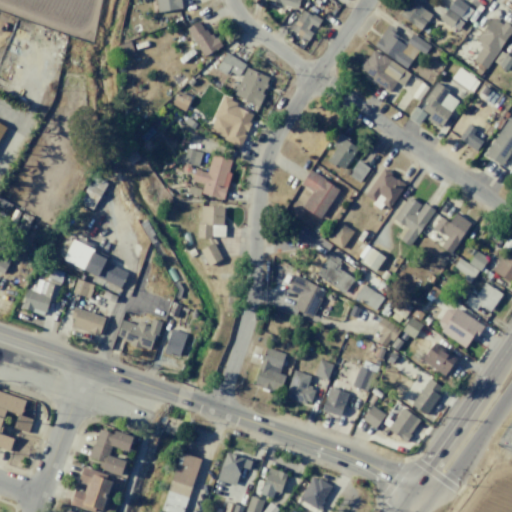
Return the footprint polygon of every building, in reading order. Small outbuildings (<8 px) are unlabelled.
[(179,0),(181,8),(158,12),(155,0),(179,0)] [(269,0),(296,8),(298,0),(269,0)] [(407,0),(409,0),(431,15),(420,30),(397,15),(407,0)] [(451,0),(458,0),(467,5),(458,17),(458,16),(446,8),(451,0)] [(446,8),(438,19),(450,27),(458,16),(446,8)] [(312,14),(320,19),(316,26),(310,23),(306,29),(312,33),(307,41),(287,27),(291,20),(294,22),(302,10),(311,16),(312,14)] [(503,21),(511,28),(484,68),(472,59),(481,47),(478,45),(480,42),(475,38),(490,17),(501,24),(503,21)] [(217,36),(222,45),(204,57),(187,29),(198,22),(204,31),(206,30),(209,36),(211,34),(214,38),(217,36)] [(411,34),(429,46),(423,54),(417,50),(405,68),(372,46),(387,24),(396,30),(393,33),(406,42),(411,34)] [(381,55),(408,74),(401,85),(394,81),(387,91),(371,80),(372,78),(358,69),(359,67),(357,66),(363,57),(365,58),(371,50),(380,56),(381,55)] [(499,50),(511,60),(505,70),(492,61),(499,50)] [(226,52),(245,65),(238,77),(228,71),(225,75),(232,79),(226,88),(221,84),(218,88),(209,82),(212,78),(210,77),(226,52)] [(458,67),(475,79),(466,92),(449,80),(458,67)] [(246,68),(268,78),(261,94),(263,95),(257,108),(245,102),(246,99),(234,94),(246,68)] [(434,81),(448,90),(438,105),(449,113),(440,126),(436,123),(435,126),(425,118),(428,114),(420,109),(424,102),(421,100),(434,81)] [(177,91),(190,98),(184,111),(171,105),(177,91)] [(240,147),(245,136),(242,134),(251,115),(222,101),(214,118),(230,125),(223,140),(240,147)] [(414,107),(425,114),(417,125),(407,117),(414,107)] [(507,117),(511,120),(511,148),(500,166),(482,154),(507,117)] [(467,124),(475,129),(471,135),(480,142),(474,150),(457,138),(467,124)] [(341,170),(356,149),(345,141),(346,139),(338,134),(331,145),(334,148),(325,162),(336,169),(337,167),(341,170)] [(186,148),(201,153),(197,167),(182,163),(186,148)] [(212,155),(231,160),(227,173),(230,174),(223,200),(200,194),(203,184),(192,181),(195,169),(200,170),(200,172),(206,173),(212,155)] [(356,160),(368,168),(358,182),(346,174),(356,160)] [(388,176),(395,180),(396,179),(403,184),(387,208),(382,204),(378,210),(369,204),(371,201),(363,196),(382,168),(389,174),(388,176)] [(309,169),(338,189),(319,218),(300,206),(310,192),(299,184),(309,169)] [(91,210),(106,183),(92,175),(77,203),(91,210)] [(422,203),(432,210),(408,246),(395,237),(400,229),(390,222),(407,197),(419,205),(414,212),(416,213),(422,203)] [(210,239),(222,259),(208,266),(199,250),(209,245),(206,238),(196,238),(197,222),(200,222),(201,207),(222,208),(221,226),(223,226),(223,237),(211,237),(210,239)] [(453,212),(469,223),(449,253),(440,246),(447,236),(442,232),(440,235),(431,228),(439,217),(446,222),(453,212)] [(338,221),(352,231),(340,249),(325,238),(338,221)] [(105,261),(126,272),(118,288),(80,269),(79,272),(68,266),(70,262),(63,259),(72,240),(75,241),(77,237),(93,245),(91,249),(93,250),(92,252),(106,259),(105,261)] [(470,247),(487,258),(479,271),(476,270),(466,264),(471,256),(466,253),(470,247)] [(370,248),(383,257),(374,270),(361,262),(370,248)] [(325,249),(339,259),(337,262),(339,263),(337,266),(338,266),(337,269),(352,279),(342,293),(320,278),(321,277),(316,273),(323,264),(321,263),(325,258),(321,255),(325,249)] [(508,252),(511,254),(511,278),(509,283),(490,270),(498,257),(503,260),(508,252)] [(0,273),(2,274),(9,259),(0,254),(0,273)] [(458,258),(466,264),(476,270),(470,279),(452,267),(458,258)] [(294,276),(324,290),(311,317),(292,307),(298,296),(287,290),(294,276)] [(47,279),(60,282),(54,300),(49,298),(45,312),(32,308),(31,311),(20,308),(26,289),(43,294),(47,279)] [(88,298),(92,285),(75,279),(71,293),(88,298)] [(173,284),(178,281),(183,290),(180,299),(175,297),(177,290),(173,284)] [(484,282),(501,294),(488,312),(478,305),(474,311),(462,303),(468,294),(473,297),(484,282)] [(361,284),(382,298),(373,310),(353,297),(361,284)] [(429,300),(434,298),(439,291),(431,286),(424,297),(429,300)] [(80,302),(90,306),(88,313),(104,319),(98,336),(70,326),(73,319),(69,318),(73,308),(77,309),(80,302)] [(172,302),(180,305),(176,317),(167,315),(172,302)] [(455,307),(483,326),(473,340),(469,338),(462,348),(438,332),(441,328),(438,327),(437,321),(445,309),(454,309),(455,307)] [(379,315),(388,321),(400,329),(391,342),(388,340),(384,346),(374,340),(378,334),(376,332),(378,328),(373,324),(379,315)] [(409,317),(421,325),(411,339),(399,331),(409,317)] [(151,319),(161,322),(154,341),(152,340),(149,350),(140,347),(139,349),(129,345),(129,343),(123,341),(124,338),(116,336),(122,320),(136,325),(137,322),(149,326),(151,319)] [(178,356),(185,336),(175,333),(176,330),(171,329),(162,353),(168,356),(169,352),(178,356)] [(432,342),(455,358),(442,376),(420,360),(432,342)] [(266,349),(283,354),(277,374),(284,376),(278,393),(271,390),(271,392),(259,387),(259,386),(254,384),(266,349)] [(319,359),(332,364),(326,380),(313,375),(319,359)] [(359,366),(373,372),(365,391),(350,385),(359,366)] [(293,370),(309,376),(305,388),(314,391),(310,402),(305,400),(304,404),(284,397),(293,370)] [(427,378),(440,387),(435,394),(438,396),(424,415),(409,404),(427,378)] [(328,387),(347,393),(339,416),(321,410),(328,387)] [(0,390),(24,400),(19,414),(31,418),(26,432),(12,427),(16,416),(4,412),(1,422),(3,423),(0,430),(0,433),(12,438),(8,451),(0,448),(0,390)] [(371,406),(383,414),(373,428),(361,420),(371,406)] [(402,408),(417,420),(404,441),(386,429),(402,408)] [(113,429),(132,436),(126,451),(110,445),(106,455),(124,461),(119,475),(101,469),(103,462),(87,457),(92,443),(93,444),(99,428),(112,433),(113,429)] [(200,459),(181,511),(165,511),(160,510),(180,451),(200,459)] [(226,452),(251,461),(248,470),(240,467),(234,486),(216,479),(226,452)] [(82,466),(106,474),(104,479),(111,482),(101,510),(94,508),(93,511),(69,504),(74,489),(85,493),(88,485),(77,482),(82,466)] [(267,467),(286,474),(280,493),(273,491),(271,498),(258,494),(267,467)] [(317,477),(331,486),(316,509),(298,498),(311,477),(315,480),(317,477)] [(250,496),(263,500),(258,511),(248,511),(245,511),(250,496)] [(261,511),(269,502),(278,509),(275,511),(261,511)]
